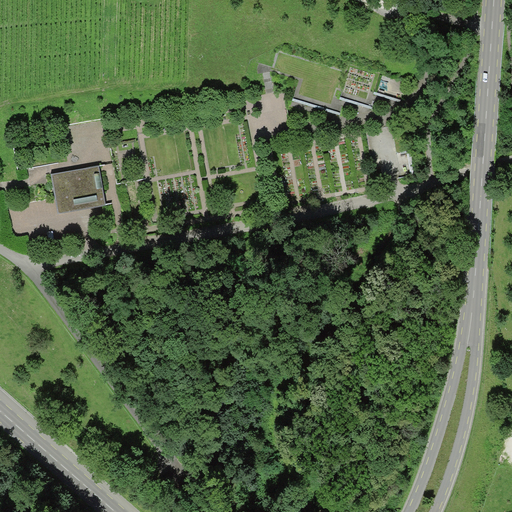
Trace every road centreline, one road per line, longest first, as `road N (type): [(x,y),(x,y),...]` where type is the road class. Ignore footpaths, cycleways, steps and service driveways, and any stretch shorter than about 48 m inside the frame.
road 1 (tertiary): [(493,0),(473,294)]
road 2 (residential): [(168,459),(28,265),(0,245)]
road 3 (tertiary): [(473,294),(437,443),(410,511)]
road 4 (tertiary): [(434,511),(468,400),(473,294)]
road 5 (secondary): [(0,409),(115,511)]
road 6 (track): [(475,24),(357,0)]
